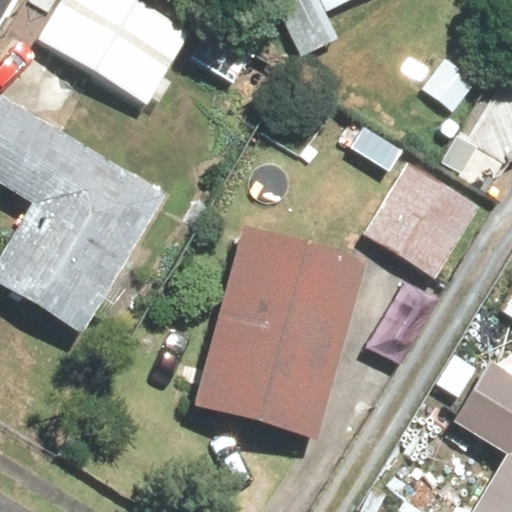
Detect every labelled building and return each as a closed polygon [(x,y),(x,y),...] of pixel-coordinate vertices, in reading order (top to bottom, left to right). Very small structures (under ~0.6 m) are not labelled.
[(201,35),(140,0),(69,0),(41,51),(154,116),(201,35)] [(316,0),(329,24),(373,0),(316,0)] [(277,120),(240,98),(202,160),(239,182),(277,120)] [(155,200),(0,107),(0,193),(25,209),(0,250),(0,307),(66,348),(155,200)] [(497,214),(386,136),(333,212),(442,290),(497,214)] [(307,445),(357,262),(233,228),(183,411),(307,445)] [(511,301),(502,319),(511,324),(511,301)] [(511,511),(511,386),(483,369),(445,431),(495,461),(463,511),(511,511)]
